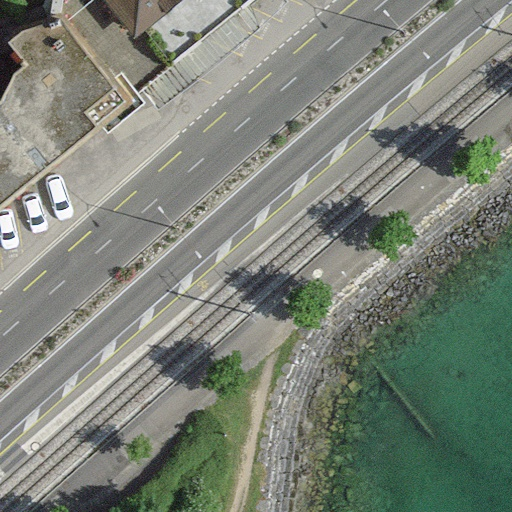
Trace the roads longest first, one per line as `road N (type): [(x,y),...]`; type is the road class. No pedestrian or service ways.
road 1 (primary): [(0,425),(486,0)]
road 2 (primary): [(385,0),(0,335)]
